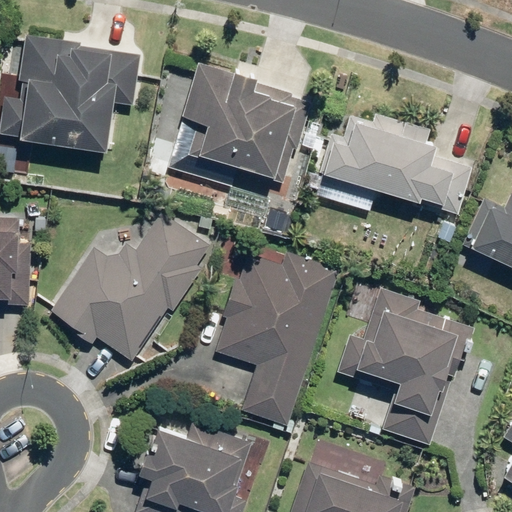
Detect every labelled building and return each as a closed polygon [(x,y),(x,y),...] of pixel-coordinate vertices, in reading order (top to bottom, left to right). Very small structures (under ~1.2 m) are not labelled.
[(7,92),(3,128),(114,141),(119,97),(138,99),(144,45),(29,31),(22,93),(7,92)] [(201,113),(191,149),(287,177),(297,143),(302,144),(316,94),(261,78),(264,68),(202,50),(185,109),(201,113)] [(333,127),(321,169),(462,207),(475,159),(438,149),(442,132),(435,130),(438,120),(410,113),(408,123),(353,108),(347,131),(333,127)] [(488,192),(466,239),(511,260),(511,196),(510,202),(488,192)] [(201,257),(212,239),(164,208),(140,244),(129,237),(122,248),(109,250),(97,242),(97,243),(53,310),(95,338),(98,333),(136,357),(171,302),(176,306),(206,260),(201,257)] [(24,211),(0,210),(0,302),(32,303),(34,238),(23,237),(24,211)] [(291,421),(342,263),(288,246),(284,259),(249,248),(217,346),(258,359),(243,405),(291,421)] [(424,294),(384,280),(367,332),(355,328),(342,366),(397,384),(384,422),(433,438),(455,372),(460,374),(478,321),(421,302),(424,294)] [(192,428),(164,418),(133,504),(156,511),(193,511),(194,511),(197,511),(243,511),(250,494),(239,490),(258,437),(196,415),(192,428)] [(408,511),(419,482),(382,469),(379,479),(311,455),(291,511),(408,511)]
